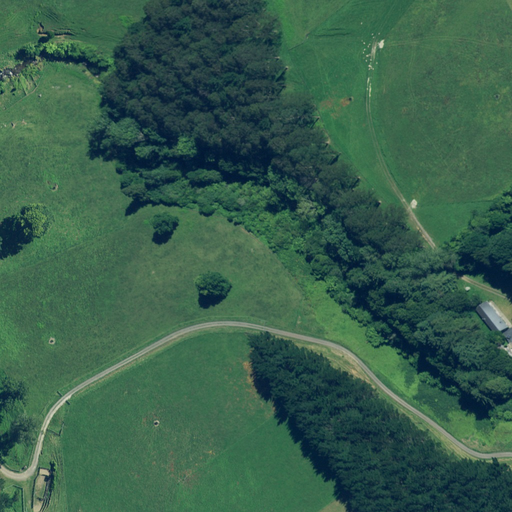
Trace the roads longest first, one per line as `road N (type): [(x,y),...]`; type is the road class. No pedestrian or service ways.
road 1 (track): [(511,494),(336,366),(279,366),(150,417),(44,511)]
road 2 (track): [(309,0),(338,28),(348,139),(511,261)]
